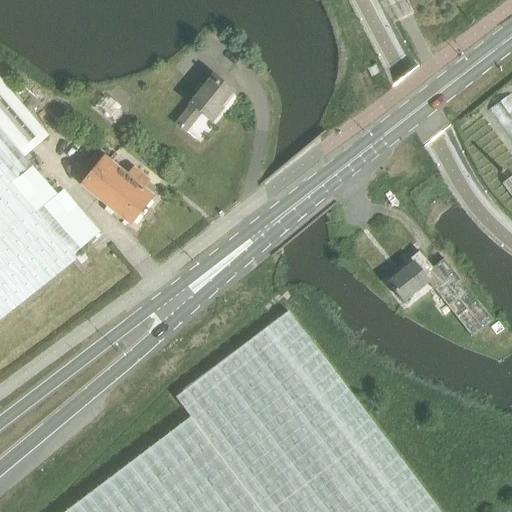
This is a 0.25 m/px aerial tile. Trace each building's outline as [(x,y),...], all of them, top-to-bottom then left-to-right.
[(218,108),(231,92),(211,77),(188,105),(190,106),(176,124),(186,132),(200,114),(211,123),(222,110),(218,108)] [(0,80),(0,128),(25,157),(48,137),(0,80)] [(511,145),(511,96),(510,94),(487,111),(511,145)] [(103,96),(93,108),(114,124),(123,113),(119,110),(121,107),(109,98),(107,100),(103,96)] [(0,321),(73,264),(76,261),(76,260),(72,256),(10,182),(30,165),(24,158),(25,157),(0,128),(0,321)] [(81,186),(103,205),(126,178),(103,159),(81,186)] [(56,195),(30,165),(10,182),(72,256),(99,234),(62,191),(56,195)] [(128,225),(139,211),(150,198),(140,189),(146,182),(132,170),(126,178),(103,205),(128,225)] [(511,176),(501,184),(511,197),(511,176)] [(443,259),(431,268),(418,253),(409,260),(410,263),(386,283),(402,303),(426,283),(433,290),(471,337),(491,321),(443,259)] [(76,261),(73,264),(82,276),(93,267),(83,254),(76,260),(76,261)] [(67,511),(440,511),(287,310),(173,397),(189,417),(169,433),(74,507),(67,511)]
